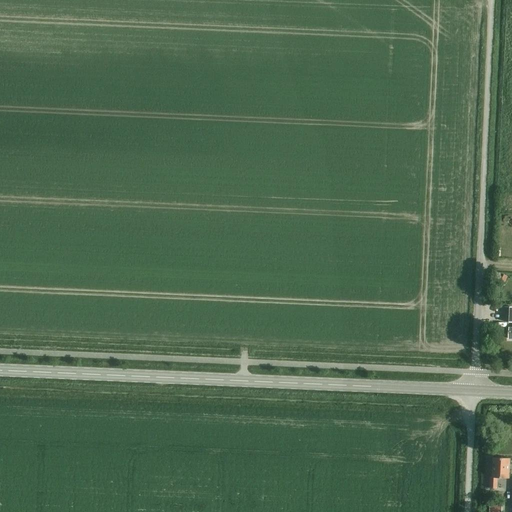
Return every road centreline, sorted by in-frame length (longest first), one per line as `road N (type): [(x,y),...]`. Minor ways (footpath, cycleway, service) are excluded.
road 1 (tertiary): [(471,390),(0,370)]
road 2 (unclassified): [(471,390),(490,0)]
road 3 (unclassified): [(467,511),(471,390)]
